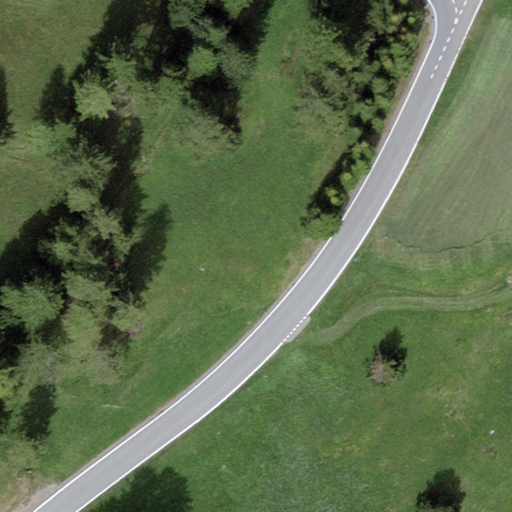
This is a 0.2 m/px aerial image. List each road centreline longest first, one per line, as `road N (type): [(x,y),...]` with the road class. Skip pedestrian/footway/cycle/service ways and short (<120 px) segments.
road 1 (unclassified): [(465,0),(399,146),(311,287),(210,392),(54,511)]
road 2 (track): [(0,342),(41,307),(88,240),(144,130),(187,71),(207,0)]
